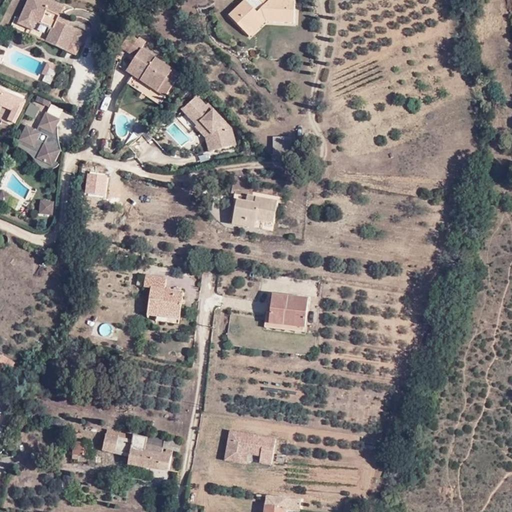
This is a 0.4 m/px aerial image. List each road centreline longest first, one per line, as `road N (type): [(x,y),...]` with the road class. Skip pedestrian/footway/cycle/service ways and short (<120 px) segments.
road 1 (track): [(318,130),(324,156),(307,164),(179,178),(91,155),(68,165)]
road 2 (residential): [(0,222),(35,238),(59,230),(68,165)]
